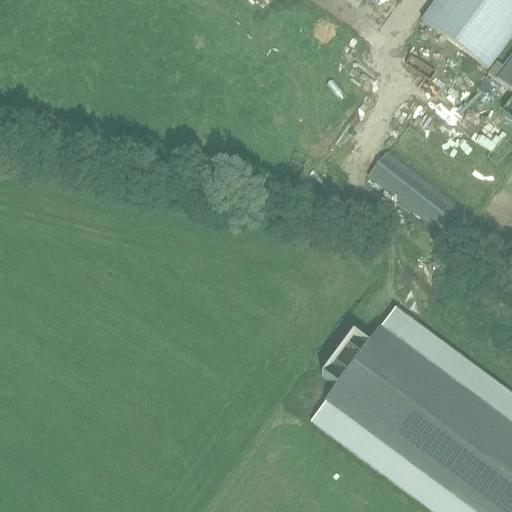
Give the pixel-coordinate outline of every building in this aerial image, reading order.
[(511,0),(437,0),(422,21),(488,69),(511,36),(511,0)] [(511,85),(500,104),(511,111),(511,85)] [(511,133),(494,122),(481,141),(505,158),(511,147),(511,133)] [(387,154),(369,178),(454,244),(473,220),(387,154)] [(413,337),(433,304),(410,290),(390,324),(413,337)] [(341,312),(318,354),(332,361),(354,319),(341,312)]
